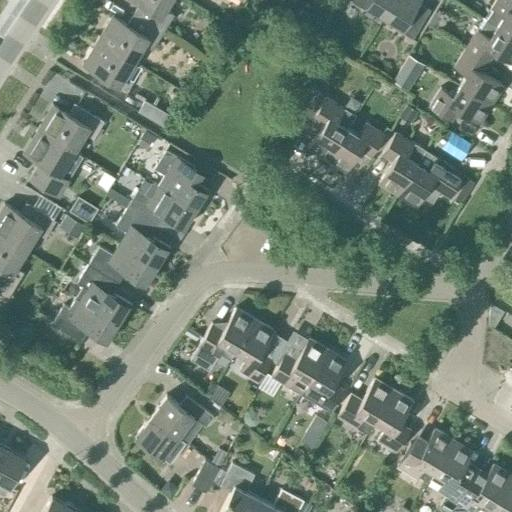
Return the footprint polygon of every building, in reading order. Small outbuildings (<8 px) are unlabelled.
[(133,13),(163,31),(174,13),(166,8),(170,0),(135,0),(139,2),(133,13)] [(294,0),(279,0),(276,6),(288,12),(294,0)] [(384,15),(392,0),(351,0),(364,8),(366,4),(384,15)] [(392,0),(384,15),(402,27),(400,30),(412,38),(430,8),(418,1),(419,0),(392,0)] [(495,25),(511,35),(511,0),(494,0),(490,7),(502,14),(495,25)] [(111,14),(96,38),(133,61),(144,44),(152,49),(163,31),(133,13),(126,24),(111,14)] [(511,61),(511,35),(495,25),(489,35),(477,27),(465,46),(487,60),(494,50),(511,61)] [(133,61),(96,38),(82,62),(127,90),(133,80),(125,75),(133,61)] [(487,60),(465,46),(453,65),(465,73),(458,84),(490,103),(502,84),(481,70),(487,60)] [(343,59),(331,52),(321,67),(334,75),(343,59)] [(478,122),(490,103),(458,84),(452,93),(441,85),(428,105),(451,119),(457,108),(478,122)] [(327,158),(348,126),(355,114),(325,95),(311,118),(321,124),(308,146),(327,158)] [(168,113),(144,98),(137,110),(161,125),(168,113)] [(37,126),(74,150),(85,133),(93,137),(103,120),(73,102),(67,112),(52,103),(37,126)] [(348,126),(327,158),(345,169),(359,148),(369,154),(383,133),(365,121),(358,132),(348,126)] [(471,143),(444,125),(432,143),(460,160),(471,143)] [(74,150),(37,126),(22,151),(38,160),(28,177),(58,195),(61,189),(82,155),(74,150)] [(378,180),(397,192),(424,149),(414,142),(395,130),(381,153),(391,159),(378,180)] [(164,174),(157,185),(197,209),(209,190),(188,177),(195,165),(166,147),(153,167),(164,174)] [(435,156),(424,149),(397,192),(415,204),(421,196),(431,202),(439,190),(449,197),(463,174),(435,156)] [(109,179),(124,189),(136,170),(121,161),(109,179)] [(197,209),(157,185),(151,181),(144,192),(137,188),(126,206),(157,225),(163,215),(186,229),(197,209)] [(82,210),(89,199),(75,190),(68,202),(82,210)] [(0,208),(0,233),(26,249),(37,232),(45,237),(55,219),(25,201),(19,212),(3,202),(0,208)] [(157,225),(126,206),(115,224),(126,231),(119,242),(159,266),(170,247),(150,235),(157,225)] [(86,225),(65,212),(57,225),(78,238),(86,225)] [(26,249),(0,233),(0,293),(7,298),(24,271),(16,266),(26,249)] [(159,266),(119,242),(112,253),(99,244),(87,263),(118,282),(124,271),(147,285),(159,266)] [(112,292),(118,282),(87,263),(76,281),(81,284),(75,296),(80,299),(80,298),(120,323),(132,304),(112,292)] [(109,342),(120,323),(80,298),(80,299),(74,309),(63,303),(51,323),(80,341),(87,329),(109,342)] [(235,349),(254,318),(235,306),(222,328),(211,322),(189,358),(208,369),(225,342),(235,349)] [(254,318),(235,349),(246,356),(238,368),(257,379),(271,357),(260,351),(273,329),(254,318)] [(299,393),(308,379),(327,348),(307,336),(294,358),(284,352),(271,374),(288,385),(287,386),(299,393)] [(327,348),(308,379),(319,385),(311,398),(330,410),(344,387),(332,381),(346,359),(327,348)] [(366,432),(374,419),(393,388),(374,376),(360,398),(350,392),(337,414),(355,425),(366,432)] [(393,388),(374,419),(385,426),(377,438),(396,450),(409,427),(399,421),(412,399),(393,388)] [(150,414),(177,435),(192,415),(205,425),(213,414),(186,393),(178,403),(165,393),(150,414)] [(161,456),(177,435),(150,414),(134,435),(161,456)] [(433,470),(452,438),(433,427),(426,437),(416,431),(396,464),(415,476),(423,464),(433,470)] [(448,511),(455,500),(468,478),(458,472),(471,450),(452,438),(433,470),(443,476),(436,488),(445,493),(437,505),(448,511)] [(308,452),(292,441),(284,452),(300,463),(308,452)] [(1,444),(0,447),(0,480),(9,485),(24,457),(1,444)] [(190,483),(205,491),(218,466),(204,458),(190,483)] [(219,511),(249,511),(259,496),(245,489),(254,473),(231,461),(219,484),(230,490),(219,511)] [(481,499),(492,505),(511,473),(492,462),(479,484),(468,478),(455,500),(448,511),(463,511),(466,507),(474,511),(481,499)] [(511,511),(511,474),(511,473),(492,505),(503,511),(502,511),(511,511)] [(272,503),(259,496),(249,511),(295,511),(303,498),(281,487),(272,503)] [(71,511),(73,508),(51,495),(41,511),(71,511)]
